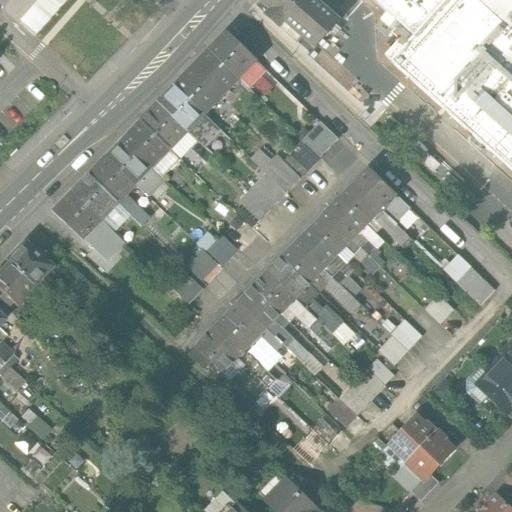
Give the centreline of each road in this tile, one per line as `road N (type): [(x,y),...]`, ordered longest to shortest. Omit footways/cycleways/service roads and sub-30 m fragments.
road 1 (residential): [(511,288),(217,0)]
road 2 (primary): [(0,212),(213,0)]
